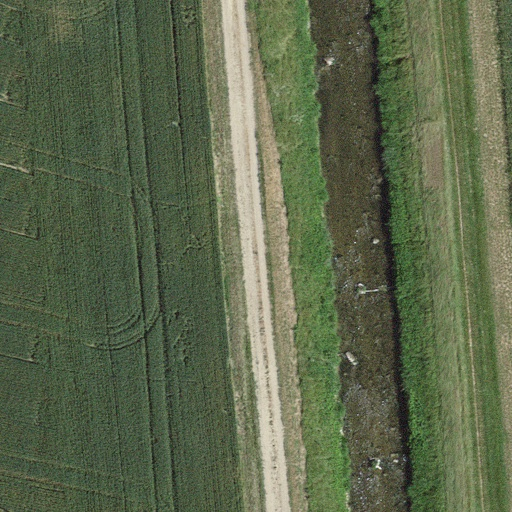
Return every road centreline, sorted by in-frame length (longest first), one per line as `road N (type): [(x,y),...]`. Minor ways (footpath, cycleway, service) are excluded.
road 1 (track): [(485,511),(444,0)]
road 2 (track): [(291,511),(255,0)]
